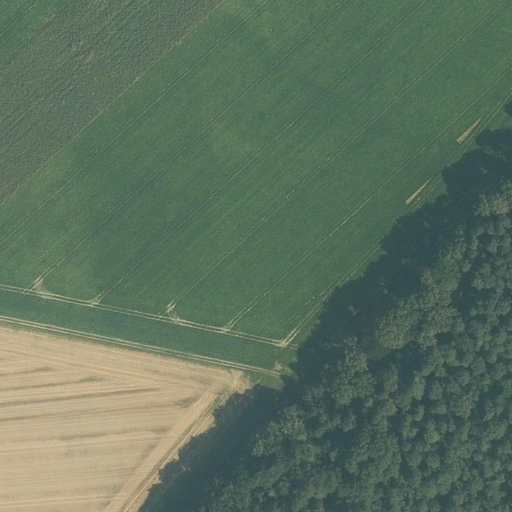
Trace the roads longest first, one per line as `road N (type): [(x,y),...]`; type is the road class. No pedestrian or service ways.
road 1 (track): [(0,320),(268,371),(297,390)]
road 2 (track): [(297,390),(347,511)]
